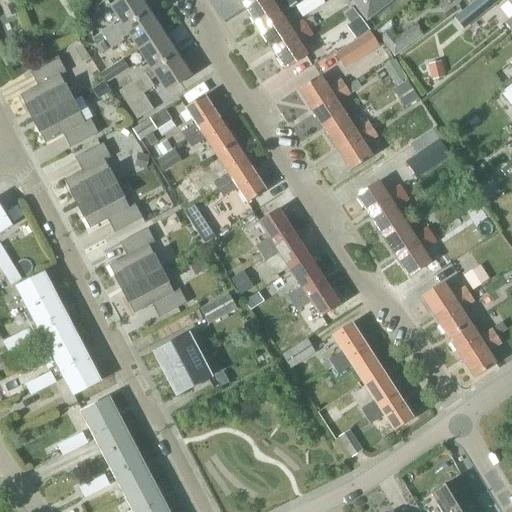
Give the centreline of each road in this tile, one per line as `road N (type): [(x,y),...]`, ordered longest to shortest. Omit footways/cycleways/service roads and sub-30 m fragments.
road 1 (residential): [(197,0),(218,58),(357,280),(383,289),(465,414)]
road 2 (residential): [(16,155),(206,511)]
road 3 (unclassified): [(306,511),(456,420)]
